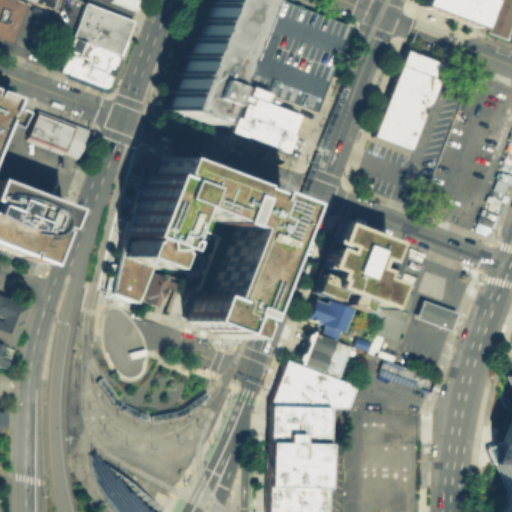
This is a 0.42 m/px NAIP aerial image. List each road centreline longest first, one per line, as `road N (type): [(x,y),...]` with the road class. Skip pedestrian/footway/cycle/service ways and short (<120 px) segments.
road 1 (motorway): [(65,511),(55,380),(74,242)]
road 2 (residential): [(319,193),(121,118)]
road 3 (residential): [(505,264),(319,193)]
road 4 (tertiary): [(386,17),(319,193)]
road 5 (secondary): [(453,442),(469,360),(498,280)]
road 6 (residential): [(252,374),(151,335),(121,341)]
road 7 (residential): [(511,63),(386,17)]
road 8 (secondary): [(74,242),(121,118)]
road 9 (residential): [(121,118),(0,72)]
road 10 (secondary): [(121,118),(166,0)]
